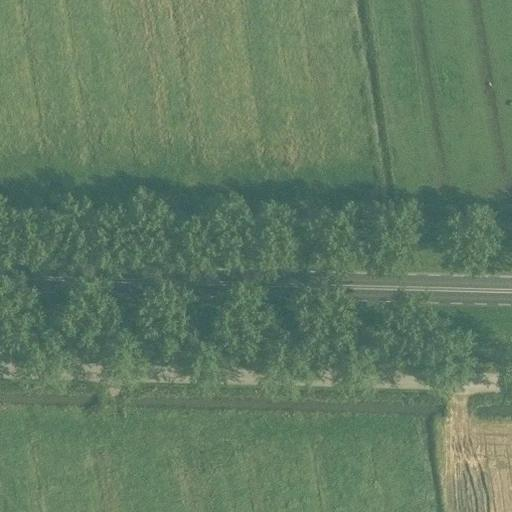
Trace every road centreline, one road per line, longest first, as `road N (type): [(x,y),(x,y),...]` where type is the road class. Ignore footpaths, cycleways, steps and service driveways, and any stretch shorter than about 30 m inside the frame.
road 1 (unclassified): [(0,371),(511,386)]
road 2 (primary): [(511,291),(0,278)]
